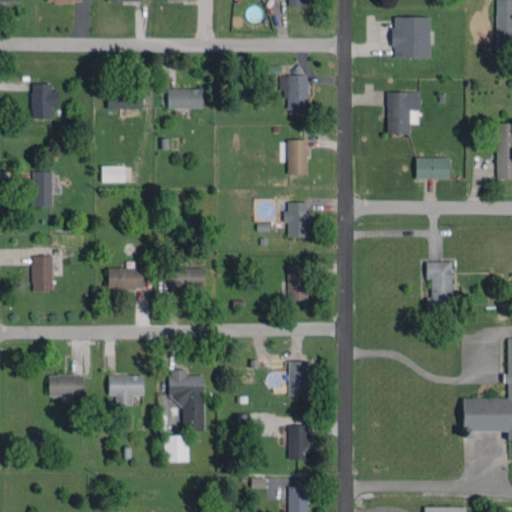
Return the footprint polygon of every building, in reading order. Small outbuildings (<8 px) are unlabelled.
[(511,0),(494,0),(495,47),(511,46),(511,0)] [(429,16),(392,16),(392,57),(429,57),(429,16)] [(307,74),(278,75),(279,90),(285,90),(285,109),(308,109),(307,74)] [(51,117),(51,105),(58,105),(58,91),(51,91),(51,82),(30,82),(30,118),(51,117)] [(141,108),(141,89),(107,88),(106,107),(141,108)] [(201,107),(201,88),(166,88),(167,108),(201,107)] [(419,110),(419,91),(386,91),(385,133),(408,133),(409,109),(419,110)] [(496,178),(511,177),(511,122),(495,123),(496,178)] [(287,174),(307,173),(306,138),(286,139),(287,174)] [(448,157),(415,156),(415,178),(448,178),(448,157)] [(100,165),(101,181),(124,181),(124,165),(100,165)] [(51,205),(51,171),(32,170),(32,205),(51,205)] [(307,201),(287,201),(287,210),(282,210),(283,221),(286,221),(287,236),(308,236),(307,201)] [(51,255),(31,255),(31,290),(52,290),(51,255)] [(450,260),(425,261),(425,278),(430,278),(430,296),(425,296),(425,314),(446,314),(445,296),(451,296),(450,260)] [(286,265),(287,300),(306,299),(306,265),(286,265)] [(142,267),(107,267),(107,287),(142,287),(142,267)] [(202,268),(168,267),(167,288),(202,289),(202,268)] [(461,398),(462,436),(470,436),(470,430),(506,430),(506,440),(511,439),(511,337),(506,338),(507,373),(502,373),(503,382),(506,382),(507,397),(461,398)] [(287,396),(308,396),(308,361),(288,360),(287,396)] [(203,374),(185,374),(185,369),(168,369),(168,396),(181,396),(181,429),(203,430),(203,374)] [(47,375),(47,396),(82,394),(82,374),(47,375)] [(143,375),(107,374),(107,395),(115,395),(115,405),(132,405),(132,394),(142,394),(143,375)] [(307,459),(308,424),(288,424),(287,459),(307,459)] [(163,461),(187,461),(187,434),(163,435),(163,461)] [(250,486),(264,487),(265,477),(251,477),(250,486)] [(307,511),(307,486),(287,486),(287,511),(307,511)]
